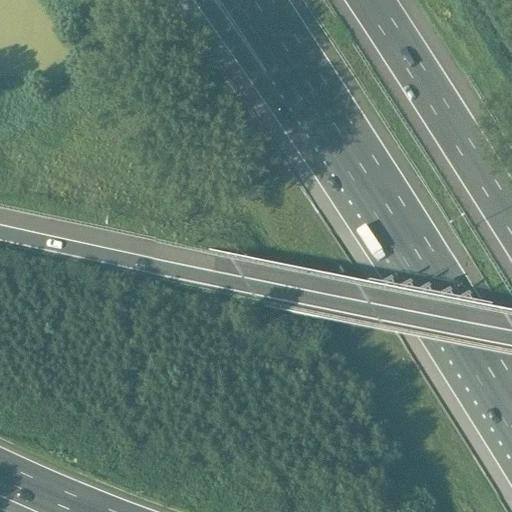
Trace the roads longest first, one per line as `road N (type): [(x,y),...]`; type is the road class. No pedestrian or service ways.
road 1 (motorway): [(511,341),(0,233)]
road 2 (motorway): [(293,62),(511,422)]
road 3 (motorway): [(511,218),(375,0)]
